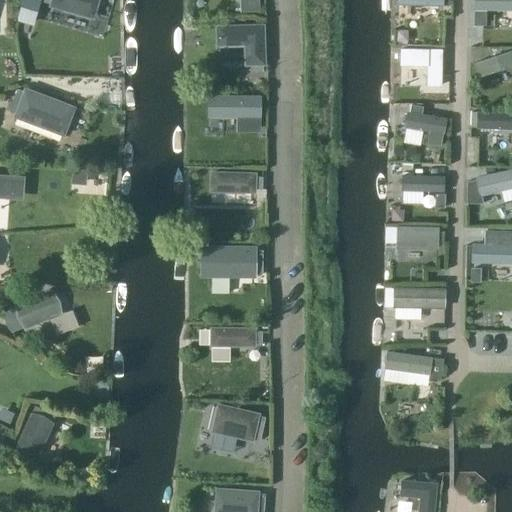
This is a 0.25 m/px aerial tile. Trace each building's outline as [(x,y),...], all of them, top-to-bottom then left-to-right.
[(23,0),(18,19),(31,23),(37,0),(23,0)] [(44,0),(44,2),(48,3),(51,4),(51,5),(92,17),(97,0),(44,0)] [(239,0),(240,12),(260,11),(259,0),(239,0)] [(511,0),(474,0),(474,25),(486,25),(486,9),(511,9),(511,0)] [(268,64),(267,23),(219,23),(219,45),(248,44),(248,64),(268,64)] [(405,49),(401,49),(401,61),(401,64),(428,64),(428,84),(428,85),(435,86),(437,85),(442,85),(442,66),(442,60),(442,49),(422,49),(405,49)] [(511,49),(474,62),(479,77),(511,65),(511,49)] [(81,106),(30,87),(28,91),(22,88),(14,111),(20,113),(18,117),(69,136),(81,106)] [(236,133),(258,133),(258,97),(208,96),(208,119),(236,119),(236,133)] [(411,104),(410,111),(421,113),(423,106),(411,104)] [(511,112),(472,110),(471,126),(511,128),(511,112)] [(407,111),(404,127),(429,131),(427,143),(441,145),(443,134),(444,134),(446,118),(421,113),(410,111),(407,111)] [(466,200),(482,200),(482,192),(511,185),(511,164),(474,173),(475,176),(467,178),(466,200)] [(86,185),(87,169),(72,168),(71,184),(86,185)] [(260,177),(260,172),(214,171),(214,192),(260,193),(260,189),(266,189),(266,177),(260,177)] [(0,198),(23,200),(25,176),(16,175),(0,174),(0,198)] [(402,174),(401,190),(444,192),(444,176),(402,174)] [(435,193),(435,207),(445,207),(445,194),(435,193)] [(511,244),(511,225),(467,225),(467,244),(511,244)] [(439,227),(397,227),(397,228),(397,248),(397,249),(439,249),(439,245),(444,245),(444,233),(439,233),(439,227)] [(260,250),(260,247),(205,246),(204,278),(261,279),(261,275),(266,275),(266,250),(260,250)] [(482,268),(472,268),(472,281),(481,282),(482,268)] [(443,310),(446,295),(391,287),(389,303),(433,309),(432,317),(440,318),(441,310),(443,310)] [(52,291),(16,306),(25,330),(62,315),(60,302),(52,291)] [(266,344),(266,332),(260,332),(260,328),(214,328),(214,348),(260,348),(260,344),(266,344)] [(440,377),(443,356),(431,354),(386,348),(383,366),(428,372),(428,375),(440,377)] [(264,442),(270,418),(265,417),(265,414),(222,405),(216,434),(259,444),(259,441),(264,442)] [(42,458),(57,425),(55,423),(58,416),(38,406),(19,448),(30,456),(42,458)] [(433,511),(436,481),(400,478),(399,495),(418,496),(416,511),(433,511)] [(268,511),(270,496),(264,495),(264,492),(221,489),(219,511),(268,511)]
